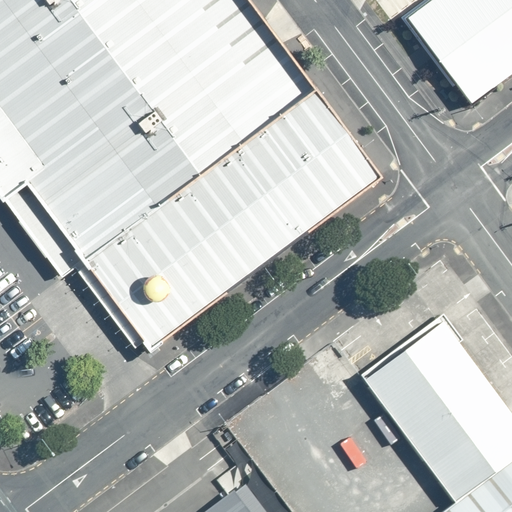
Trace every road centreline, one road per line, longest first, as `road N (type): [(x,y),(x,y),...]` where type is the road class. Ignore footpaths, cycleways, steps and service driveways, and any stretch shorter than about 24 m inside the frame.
road 1 (unclassified): [(23,511),(453,187)]
road 2 (unclassified): [(314,0),(453,187)]
